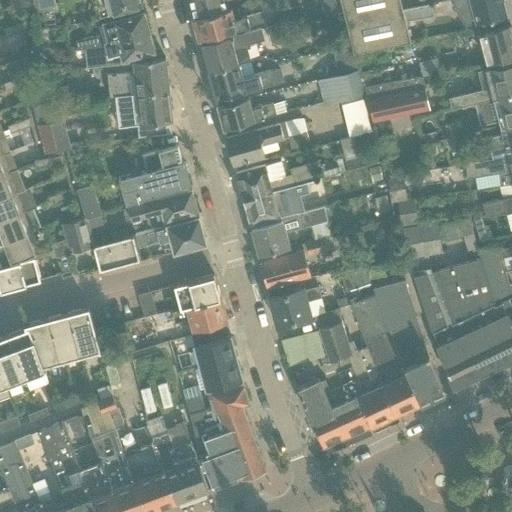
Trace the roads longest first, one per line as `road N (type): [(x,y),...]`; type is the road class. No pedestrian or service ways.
road 1 (residential): [(233,252),(166,0)]
road 2 (residential): [(311,500),(267,382),(233,252)]
road 3 (residential): [(233,252),(19,311)]
road 4 (tertiary): [(389,463),(511,405)]
